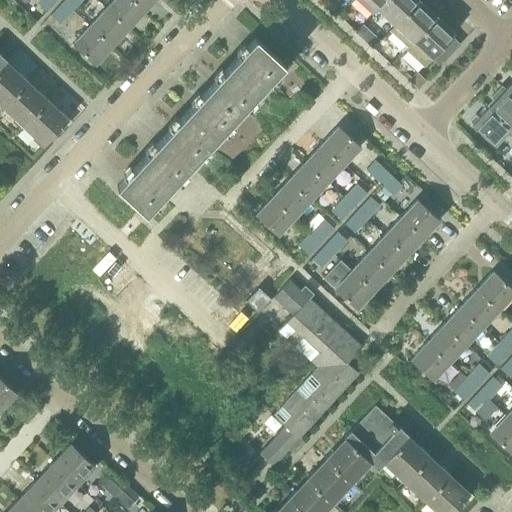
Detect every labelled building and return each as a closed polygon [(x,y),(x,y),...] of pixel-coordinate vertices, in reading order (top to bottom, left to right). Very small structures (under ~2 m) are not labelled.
[(58,0),(40,0),(38,3),(47,12),(58,0)] [(64,0),(63,1),(73,10),(82,0),(64,0)] [(145,11),(133,0),(113,0),(106,8),(129,29),(145,11)] [(155,0),(133,0),(145,11),(155,0)] [(359,0),(373,13),(378,8),(377,7),(384,0),(359,0)] [(395,24),(417,0),(384,0),(377,7),(378,8),(395,24)] [(436,14),(420,0),(417,0),(395,24),(390,29),(408,45),(436,14)] [(73,10),(63,1),(51,15),(60,24),(73,10)] [(129,29),(106,8),(90,26),(112,46),(129,29)] [(455,32),(436,14),(408,45),(406,48),(424,65),(433,57),(452,36),(455,32)] [(112,46),(90,26),(73,43),(96,64),(112,46)] [(460,43),(452,36),(433,57),(441,65),(460,43)] [(117,186),(147,213),(285,64),(256,37),(117,186)] [(4,65),(0,69),(0,99),(5,104),(24,84),(28,80),(19,71),(15,76),(4,65)] [(24,84),(5,104),(3,106),(16,118),(18,116),(25,123),(45,103),(49,99),(39,90),(36,95),(24,84)] [(495,101),(490,107),(511,127),(511,96),(505,90),(506,89),(502,85),(491,96),(495,101)] [(45,103),(25,123),(23,125),(36,137),(39,135),(46,142),(44,144),(45,145),(69,118),(60,109),(56,114),(45,103)] [(511,127),(490,107),(473,125),(495,146),(511,127)] [(322,143),(344,163),(361,146),(338,125),(322,143)] [(344,163),(322,143),(305,160),(328,181),(344,163)] [(380,181),(389,172),(375,159),(366,168),(380,181)] [(289,178),(311,199),(328,181),(305,160),(289,178)] [(389,172),(380,181),(394,194),(403,185),(389,172)] [(311,199),(289,178),(272,196),(295,217),(311,199)] [(345,197),(354,206),(367,192),(358,183),(345,197)] [(358,209),(367,218),(380,204),(370,195),(358,209)] [(295,217),(272,196),(256,214),(278,235),(295,217)] [(354,206),(345,197),(332,211),(341,220),(354,206)] [(401,216),(423,237),(440,220),(417,199),(401,216)] [(367,218),(358,209),(345,223),(354,231),(367,218)] [(423,237),(401,216),(384,234),(406,255),(423,237)] [(312,233),(321,241),(334,227),(325,219),(312,233)] [(324,244),(334,253),(347,239),(337,230),(324,244)] [(321,241),(312,233),(299,246),(309,255),(321,241)] [(406,255),(384,234),(367,252),(390,273),(406,255)] [(334,253),(324,244),(312,258),(321,267),(334,253)] [(390,273),(367,252),(351,269),(373,290),(390,273)] [(373,290),(351,269),(343,262),(326,280),(357,308),(373,290)] [(477,288),(499,309),(511,294),(511,287),(493,270),(477,288)] [(317,366),(346,361),(361,345),(309,298),(313,293),(305,285),(301,290),(289,279),(274,297),(293,314),(278,330),(317,366)] [(270,298),(266,294),(258,287),(246,300),(258,311),(270,298)] [(499,309),(477,288),(460,305),(483,326),(499,309)] [(444,323),(466,344),(483,326),(460,305),(444,323)] [(466,344),(444,323),(427,341),(450,362),(466,344)] [(511,329),(500,342),(509,351),(511,348),(511,329)] [(450,362),(427,341),(411,359),(433,380),(450,362)] [(509,351),(500,342),(487,356),(496,365),(509,351)] [(511,373),(511,354),(500,368),(509,376),(511,373)] [(346,361),(317,366),(318,366),(274,414),(286,425),(260,453),(274,465),(289,448),(293,452),(304,440),(300,436),(359,372),(346,361)] [(467,378),(476,387),(489,373),(480,364),(467,378)] [(0,410),(17,392),(0,375),(0,410)] [(479,389),(489,398),(502,384),(492,375),(479,389)] [(476,387),(467,378),(454,391),(464,400),(476,387)] [(489,398),(479,389),(467,403),(476,412),(489,398)] [(426,497),(424,499),(437,511),(439,509),(442,511),(451,511),(470,492),(461,484),(457,488),(445,477),(449,473),(440,465),(436,469),(425,458),(429,454),(420,446),(416,450),(405,439),(409,435),(399,425),(398,426),(375,404),(351,429),(344,436),(348,440),(338,452),(334,448),(325,457),(329,460),(319,472),(315,468),(306,477),(310,481),(300,492),(296,488),(287,497),(291,501),(281,511),(279,511),(277,509),(273,511),(324,511),(334,502),(332,500),(339,493),(341,495),(353,482),(351,480),(358,472),(360,474),(371,462),(378,468),(384,462),(396,473),(398,471),(406,478),(404,480),(417,492),(419,490),(426,497)] [(511,452),(511,420),(506,414),(489,432),(511,453),(511,452)] [(54,461),(78,483),(96,464),(72,442),(54,461)] [(78,483),(54,461),(37,479),(61,502),(78,483)] [(116,496),(123,489),(110,478),(104,485),(116,496)] [(19,498),(33,511),(51,511),(61,502),(37,479),(19,498)] [(123,489),(116,496),(128,508),(135,501),(123,489)] [(33,511),(19,498),(5,511),(33,511)]
